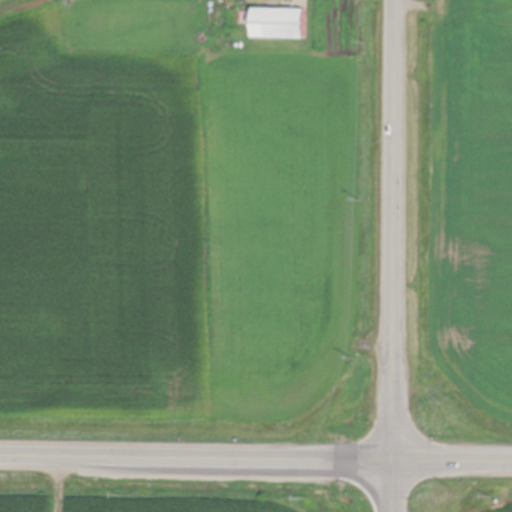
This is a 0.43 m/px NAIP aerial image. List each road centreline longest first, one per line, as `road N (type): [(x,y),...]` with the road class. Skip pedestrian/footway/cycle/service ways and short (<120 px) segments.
road 1 (secondary): [(0,459),(511,464)]
road 2 (secondary): [(395,511),(397,0)]
